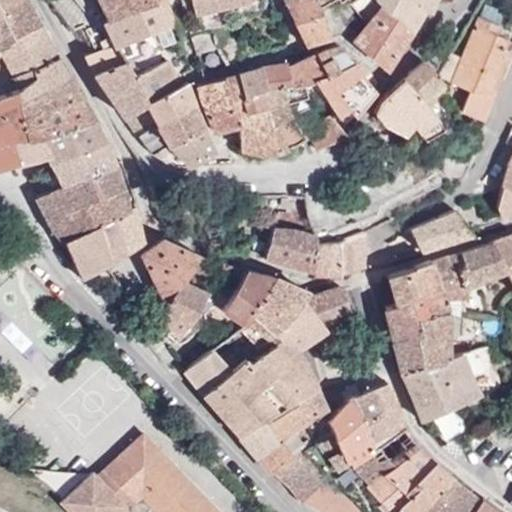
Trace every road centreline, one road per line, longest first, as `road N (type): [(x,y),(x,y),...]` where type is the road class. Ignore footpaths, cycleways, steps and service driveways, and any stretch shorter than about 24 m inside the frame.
road 1 (residential): [(97,100),(177,177),(293,174),(376,120)]
road 2 (residential): [(376,269),(375,245),(390,228),(444,202),(477,167),(511,85)]
road 3 (residential): [(0,193),(144,356)]
road 4 (residential): [(144,356),(296,511)]
road 5 (residential): [(157,234),(321,280),(357,273)]
road 6 (residential): [(385,356),(409,421),(511,510)]
road 7 (residential): [(157,234),(128,261),(161,346),(144,356)]
road 8 (residential): [(97,100),(157,234)]
road 9 (residential): [(376,269),(511,227)]
